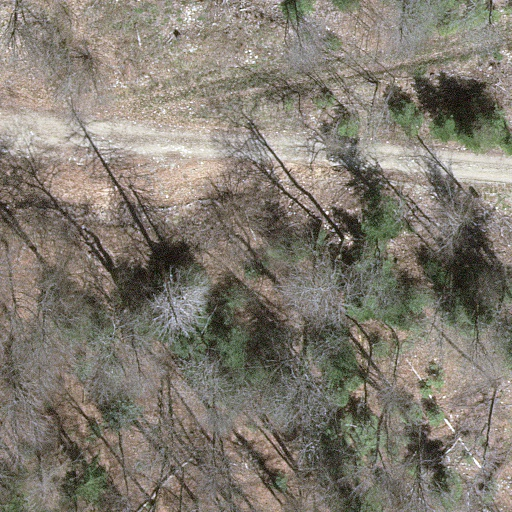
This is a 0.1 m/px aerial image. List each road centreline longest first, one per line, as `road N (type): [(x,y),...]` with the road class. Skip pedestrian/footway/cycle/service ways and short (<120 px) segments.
road 1 (track): [(511,176),(0,141)]
road 2 (track): [(78,148),(511,37)]
